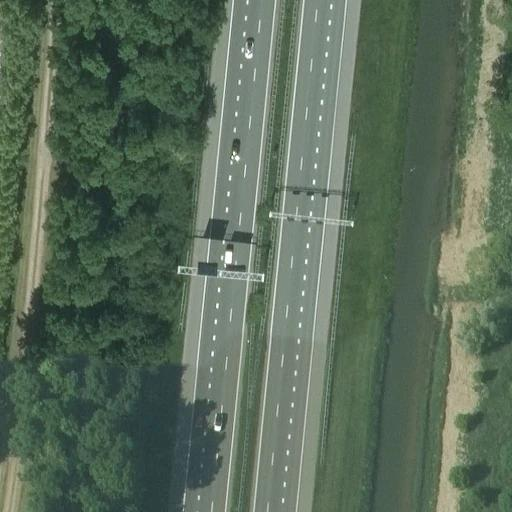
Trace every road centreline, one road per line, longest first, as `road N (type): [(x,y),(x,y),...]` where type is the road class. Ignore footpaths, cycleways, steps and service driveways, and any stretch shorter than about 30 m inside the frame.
road 1 (motorway): [(261,0),(211,511)]
road 2 (motorway): [(267,511),(317,0)]
